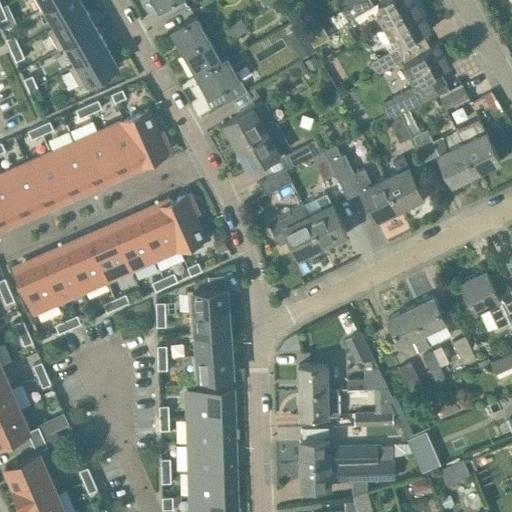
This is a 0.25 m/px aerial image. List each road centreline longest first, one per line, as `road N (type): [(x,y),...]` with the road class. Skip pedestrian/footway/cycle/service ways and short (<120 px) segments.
road 1 (residential): [(259,334),(252,277),(204,162),(112,0)]
road 2 (residential): [(259,334),(511,213)]
road 3 (residential): [(261,511),(259,334)]
